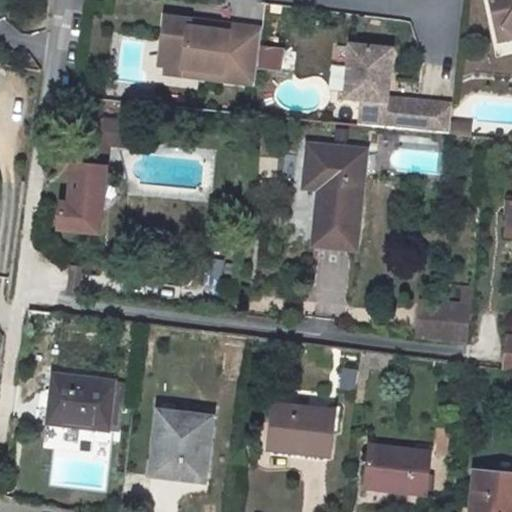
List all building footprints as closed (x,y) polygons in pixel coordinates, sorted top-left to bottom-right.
[(511,0),(486,0),(493,30),(501,28),(511,35),(511,0)] [(198,77),(254,84),(261,30),(163,18),(157,65),(163,66),(182,69),(183,63),(199,66),(198,77)] [(383,96),(388,50),(346,45),(340,97),(356,99),(369,101),(367,126),(448,134),(449,123),(451,104),(383,96)] [(163,72),(198,77),(199,66),(183,63),(182,69),(163,66),(163,72)] [(457,95),(461,65),(441,63),(437,93),(457,95)] [(356,99),(354,124),(367,126),(369,101),(356,99)] [(81,133),(125,138),(126,122),(83,117),(81,133)] [(469,125),(449,123),(448,134),(468,136),(469,125)] [(81,133),(77,167),(99,169),(101,147),(124,149),(125,138),(81,133)] [(382,154),(298,146),(295,191),(308,192),(303,244),(373,252),(382,154)] [(101,236),(108,170),(99,169),(77,167),(75,167),(70,206),(63,205),(60,231),(101,236)] [(77,295),(79,268),(67,267),(65,294),(77,295)] [(414,336),(464,343),(468,307),(417,302),(414,336)] [(27,323),(60,327),(61,315),(29,311),(27,323)] [(360,367),(388,371),(390,355),(361,351),(360,367)] [(353,393),(355,371),(339,369),(337,392),(353,393)] [(49,422),(111,430),(116,382),(55,374),(49,422)] [(116,382),(111,430),(120,432),(126,383),(116,382)] [(335,413),(276,405),(271,450),(329,457),(335,413)] [(188,417),(159,412),(153,465),(183,468),(182,479),(205,482),(212,419),(205,417),(205,413),(189,411),(188,417)] [(456,432),(443,430),(439,458),(453,459),(456,432)] [(431,455),(372,447),(366,488),(426,495),(431,455)] [(153,465),(152,476),(182,479),(183,468),(153,465)] [(511,511),(511,477),(477,474),(473,511),(511,511)]
